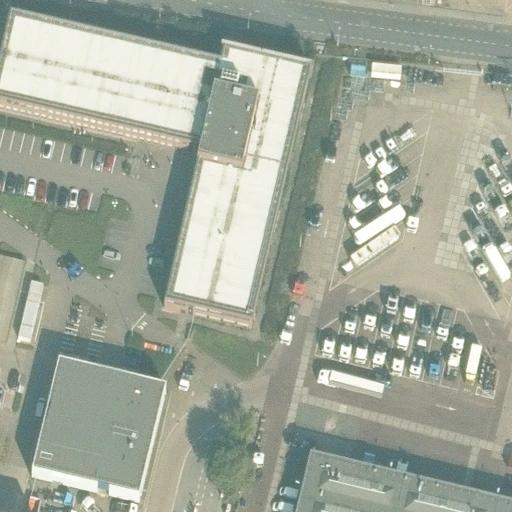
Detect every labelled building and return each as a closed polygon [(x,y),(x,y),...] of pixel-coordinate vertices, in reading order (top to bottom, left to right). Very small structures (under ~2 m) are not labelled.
[(312,75),(311,75),(221,54),(220,56),(222,57),(219,68),(9,20),(0,58),(0,109),(199,155),(164,310),(251,330),(309,77),(311,77),(312,75)] [(370,163),(418,135),(411,123),(363,152),(370,163)] [(0,345),(5,346),(25,265),(0,258),(0,345)] [(165,393),(137,387),(57,368),(31,479),(139,505),(165,393)] [(511,511),(355,473),(310,462),(297,511),(511,511)]
